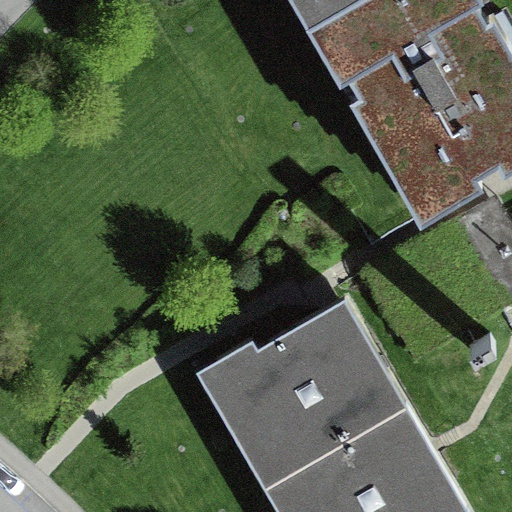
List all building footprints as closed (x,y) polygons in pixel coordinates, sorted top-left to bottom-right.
[(301,0),(312,19),(345,0),(301,0)] [(486,0),(345,0),(312,19),(422,210),(511,158),(511,44),(508,38),(486,0)] [(464,212),(364,270),(414,357),(511,300),(511,238),(488,253),(464,212)] [(400,404),(338,298),(256,346),(251,338),(217,358),(234,388),(220,396),(258,462),(276,451),(287,470),(400,404)] [(400,404),(287,470),(300,491),(281,502),(286,511),(457,511),(462,509),(400,404)]
